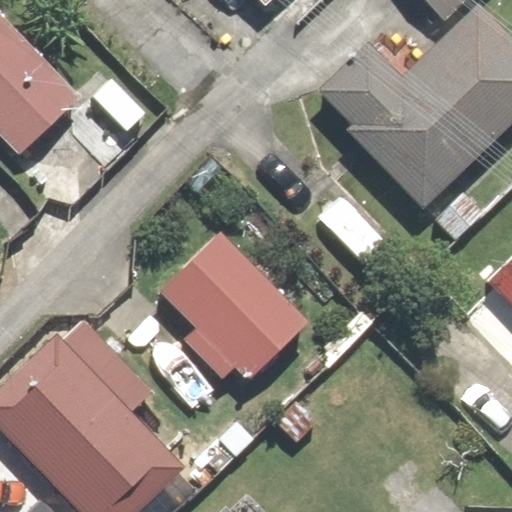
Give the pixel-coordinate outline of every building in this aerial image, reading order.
[(272,0),(298,25),(322,0),(272,0)] [(377,40),(324,90),(427,200),(511,120),(511,21),(492,0),(487,0),(409,74),(377,40)] [(469,0),(419,0),(445,25),(469,0)] [(0,5),(0,138),(18,157),(85,89),(0,5)] [(197,326),(185,337),(219,373),(231,362),(248,379),(315,317),(229,224),(161,287),(197,326)] [(511,253),(491,274),(511,295),(511,253)] [(150,511),(197,467),(64,329),(0,391),(0,422),(86,511),(150,511)] [(244,511),(231,498),(216,511),(244,511)]
